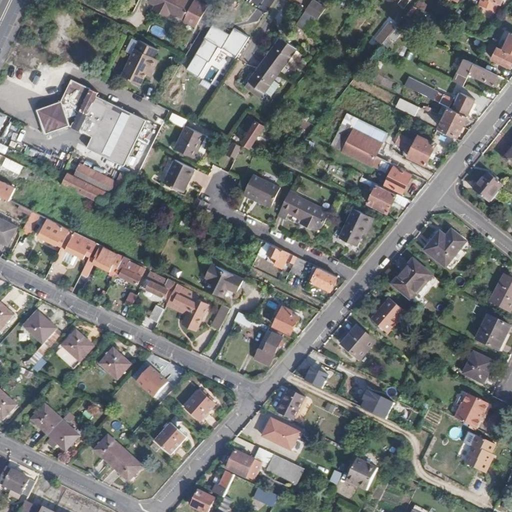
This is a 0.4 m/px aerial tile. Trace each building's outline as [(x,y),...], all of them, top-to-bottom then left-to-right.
[(151,0),(158,3),(156,7),(171,14),(172,13),(173,11),(178,13),(187,18),(186,19),(198,25),(211,3),(204,0),(151,0)] [(313,0),(307,11),(319,20),(327,9),(315,0),(313,0)] [(425,0),(419,0),(415,5),(419,7),(421,8),(426,1),(425,0)] [(49,3),(39,24),(74,41),(84,21),(49,3)] [(415,5),(406,17),(409,19),(411,17),(417,9),(419,7),(415,5)] [(417,9),(411,17),(427,25),(431,16),(419,10),(417,9)] [(399,14),(395,18),(401,22),(405,18),(399,14)] [(284,36),(250,81),(264,92),(299,48),(284,36)] [(141,41),(124,75),(143,85),(149,75),(152,68),(156,70),(161,59),(157,57),(160,50),(141,41)] [(491,43),(488,51),(493,53),(497,46),(491,43)] [(511,54),(500,49),(495,60),(511,68),(511,54)] [(471,74),(496,86),(500,76),(471,61),(466,59),(461,69),(455,81),(465,86),(471,74)] [(409,77),(405,85),(419,92),(423,84),(409,77)] [(125,166),(148,121),(98,96),(99,93),(73,80),(63,100),(40,109),(48,132),(70,125),(95,137),(90,147),(125,166)] [(439,93),(436,100),(451,108),(455,100),(439,93)] [(455,109),(469,117),(477,101),(462,93),(455,109)] [(401,98),(396,107),(416,117),(420,107),(401,98)] [(451,108),(446,118),(464,127),(469,117),(451,108)] [(0,111),(0,135),(9,116),(0,111)] [(353,115),(395,136),(397,132),(355,111),(353,115)] [(173,113),(169,120),(183,127),(186,119),(173,113)] [(252,122),(247,130),(252,133),(246,143),(254,148),(268,127),(260,122),(259,123),(255,120),(255,118),(250,114),(247,118),(252,122)] [(353,115),(342,137),(384,158),(395,136),(353,115)] [(443,123),(441,128),(460,137),(464,127),(446,118),(443,123)] [(188,126),(177,149),(197,159),(208,136),(188,126)] [(236,133),(231,141),(234,142),(239,135),(236,133)] [(400,139),(433,155),(438,144),(421,136),(418,142),(402,135),(402,136),(400,139)] [(339,143),(395,170),(388,185),(405,193),(414,176),(396,167),(397,165),(384,158),(342,137),(339,143)] [(410,157),(428,165),(433,155),(400,139),(397,137),(396,140),(399,141),(397,145),(413,152),(410,157)] [(234,142),(229,154),(237,158),(242,146),(234,142)] [(9,157),(27,166),(41,173),(43,169),(17,156),(11,154),(9,157)] [(177,161),(166,184),(185,193),(196,170),(177,161)] [(74,165),(65,185),(123,213),(139,179),(136,178),(123,172),(119,181),(82,164),(80,168),(74,165)] [(356,167),(354,172),(364,177),(374,181),(376,177),(356,167)] [(490,173),(475,190),(490,203),(505,186),(490,173)] [(255,177),(247,194),(255,198),(257,194),(276,203),(282,190),(255,177)] [(362,181),(372,186),(374,187),(376,183),(374,181),(364,177),(362,181)] [(376,177),(374,181),(376,183),(380,184),(382,186),(385,180),(376,177)] [(0,195),(10,200),(16,188),(0,179),(0,195)] [(380,184),(370,204),(390,213),(396,202),(408,207),(411,200),(382,186),(380,184)] [(293,192),(283,213),(290,216),(291,215),(308,223),(312,225),(310,228),(318,232),(320,228),(324,229),(331,214),(299,198),(300,196),(293,192)] [(255,198),(275,207),(276,203),(257,194),(255,198)] [(198,200),(195,207),(207,213),(210,206),(198,200)] [(376,219),(356,209),(342,238),(343,238),(340,246),(347,249),(350,242),(359,246),(365,233),(369,225),(373,226),(376,219)] [(33,211),(23,231),(30,234),(40,215),(33,211)] [(19,227),(0,217),(0,238),(1,239),(0,240),(10,245),(19,227)] [(49,219),(40,238),(58,246),(58,244),(61,237),(66,240),(71,229),(49,219)] [(66,240),(63,246),(56,261),(62,264),(68,251),(85,259),(86,255),(90,257),(97,243),(71,229),(66,240)] [(440,235),(424,253),(443,270),(459,251),(440,235)] [(267,242),(257,263),(261,265),(265,258),(268,259),(270,255),(274,245),(267,242)] [(97,243),(90,257),(82,274),(88,277),(95,263),(111,271),(109,275),(114,277),(115,274),(124,256),(120,254),(118,256),(103,249),(105,246),(97,243)] [(270,255),(280,260),(277,266),(284,269),(287,262),(290,261),(296,263),(299,257),(274,245),(270,255)] [(124,256),(115,274),(138,286),(142,277),(137,274),(140,267),(130,262),(131,259),(124,256)] [(296,263),(292,271),(302,276),(308,262),(299,257),(296,263)] [(413,260),(392,284),(416,305),(437,281),(413,260)] [(245,280),(211,264),(205,277),(209,279),(205,288),(223,297),(230,282),(242,287),(245,280)] [(321,268),(314,282),(333,291),(340,277),(321,268)] [(150,272),(143,288),(169,300),(177,284),(178,282),(166,276),(165,279),(150,272)] [(511,280),(499,275),(486,302),(506,311),(511,299),(511,280)] [(177,303),(191,310),(189,315),(185,321),(199,328),(211,305),(199,300),(201,296),(177,284),(169,300),(167,304),(175,308),(177,303)] [(134,292),(128,304),(133,307),(139,295),(134,292)] [(388,300),(370,321),(386,334),(404,313),(388,300)] [(0,330),(1,331),(15,316),(0,302),(0,330)] [(175,308),(189,315),(191,310),(177,303),(175,308)] [(157,304),(150,318),(159,322),(165,308),(157,304)] [(224,305),(213,328),(220,331),(232,309),(224,305)] [(285,307),(276,327),(294,334),(301,317),(291,313),(292,310),(285,307)] [(237,318),(255,326),(256,323),(259,325),(260,322),(256,320),(240,312),(237,318)] [(41,314),(27,329),(44,345),(58,330),(41,314)] [(483,314),(472,338),(493,349),(505,325),(483,314)] [(184,324),(198,331),(199,328),(185,321),(184,324)] [(272,328),(261,349),(276,356),(286,335),(272,328)] [(356,329),(341,346),(358,361),(373,344),(356,329)] [(63,347),(81,363),(95,348),(77,331),(63,347)] [(37,364),(44,353),(38,349),(31,360),(37,364)] [(101,365),(118,381),(132,366),(115,350),(101,365)] [(306,358),(339,373),(342,365),(316,352),(312,351),(306,358)] [(469,351),(458,372),(478,381),(488,360),(469,351)] [(342,365),(339,373),(346,376),(350,368),(342,365)] [(292,374),(314,385),(318,377),(298,367),(292,374)] [(138,383),(156,398),(169,384),(152,368),(138,383)] [(318,377),(314,385),(330,393),(334,384),(318,377)] [(1,389),(0,389),(0,414),(6,419),(19,405),(1,389)] [(201,391),(185,409),(200,423),(216,405),(201,391)] [(291,391),(280,413),(296,421),(307,398),(291,391)] [(389,421),(397,403),(369,391),(364,402),(366,403),(363,409),(389,421)] [(456,401),(449,415),(471,426),(483,401),(462,391),(457,401),(456,401)] [(328,402),(324,410),(333,414),(337,407),(328,402)] [(48,403),(34,418),(51,434),(65,418),(48,403)] [(65,418),(51,434),(54,436),(50,441),(57,447),(61,443),(68,449),(82,434),(65,418)] [(265,437),(283,445),(291,427),(273,419),(265,437)] [(172,424),(156,441),(171,455),(187,438),(172,424)] [(110,433),(97,448),(114,464),(128,449),(110,433)] [(476,445),(468,463),(488,473),(492,464),(491,463),(495,455),(493,454),(497,444),(479,436),(475,445),(476,445)] [(114,464),(131,480),(145,465),(128,449),(114,464)] [(238,451),(230,469),(248,477),(256,460),(238,451)] [(278,457),(271,472),(300,485),(307,470),(278,457)] [(359,459),(348,482),(368,492),(379,469),(359,459)] [(7,467),(0,482),(27,495),(36,481),(7,467)] [(330,483),(338,486),(342,473),(334,470),(330,483)] [(228,472),(222,487),(218,485),(214,492),(226,498),(236,476),(228,472)] [(340,491),(349,497),(353,491),(343,486),(340,491)] [(255,497),(274,506),(279,497),(260,487),(255,497)] [(201,491),(194,507),(204,511),(211,511),(217,499),(201,491)] [(27,500),(21,508),(18,511),(58,511),(44,505),(43,507),(27,500)]
